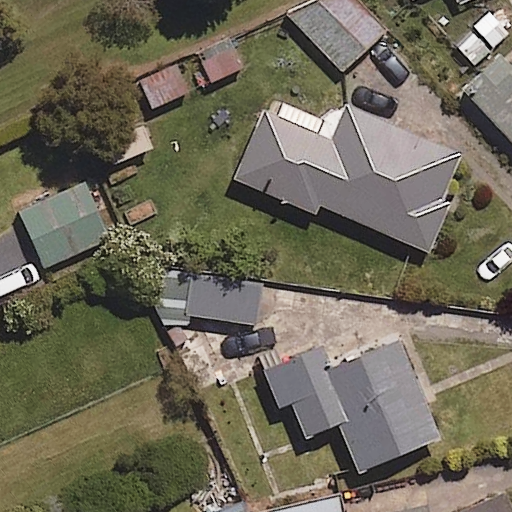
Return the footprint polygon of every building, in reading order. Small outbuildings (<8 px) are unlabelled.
[(384,31),(355,0),(317,0),(295,21),(342,71),(384,31)] [(242,65),(223,33),(191,52),(210,83),(242,65)] [(466,89),(511,139),(511,65),(503,55),(466,89)] [(189,91),(176,64),(140,80),(153,107),(189,91)] [(348,104),(334,135),(267,105),(235,178),(315,213),(320,204),(429,252),(450,203),(441,199),(461,154),(348,104)] [(112,238),(90,183),(21,211),(43,266),(112,238)] [(262,280),(194,273),(189,315),(257,322),(262,280)] [(437,438),(399,342),(359,358),(353,344),(323,356),(320,348),(266,370),(280,404),(291,399),(306,435),(340,421),(359,469),(437,438)] [(338,511),(335,496),(272,511),(271,511),(338,511)] [(510,511),(503,496),(464,511),(510,511)]
